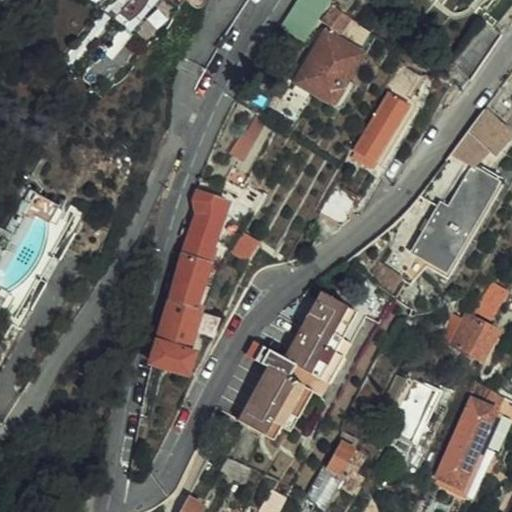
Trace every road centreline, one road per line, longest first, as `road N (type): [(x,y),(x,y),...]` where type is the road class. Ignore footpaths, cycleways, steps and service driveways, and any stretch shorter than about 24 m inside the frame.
road 1 (residential): [(110,501),(134,499),(157,484),(245,322),(370,221),(511,43)]
road 2 (tertiary): [(110,501),(125,365),(220,90),(273,0)]
